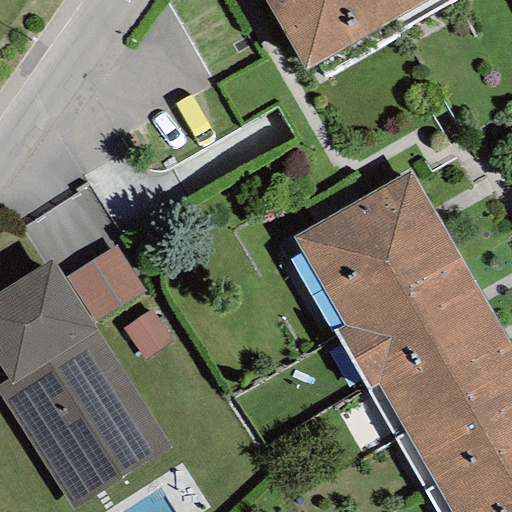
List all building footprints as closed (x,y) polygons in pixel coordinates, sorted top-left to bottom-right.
[(263,0),(303,69),(395,17),(385,0),(263,0)] [(385,0),(395,17),(424,0),(385,0)] [(511,511),(511,347),(410,170),(290,238),(299,253),(289,258),(433,511),(511,511)] [(111,248),(63,278),(93,324),(144,292),(115,246),(111,248)] [(169,448),(94,331),(96,330),(93,324),(63,278),(52,260),(0,291),(0,368),(6,379),(0,382),(0,396),(72,510),(169,448)] [(149,311),(122,329),(144,360),(170,343),(149,311)]
